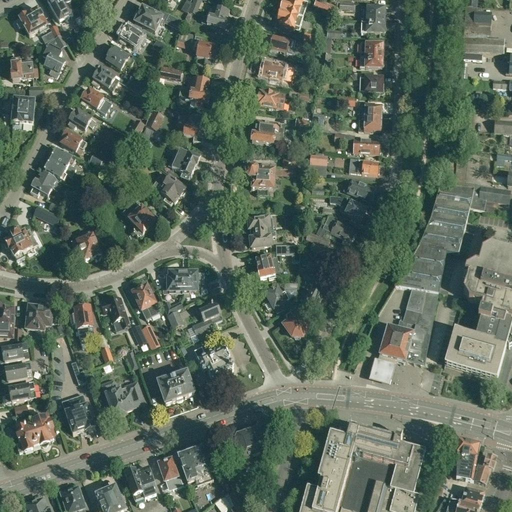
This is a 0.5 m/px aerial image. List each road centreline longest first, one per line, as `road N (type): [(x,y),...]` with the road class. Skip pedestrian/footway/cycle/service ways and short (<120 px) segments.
road 1 (residential): [(330,327),(390,180),(405,0)]
road 2 (tertiary): [(0,491),(289,396)]
road 3 (residential): [(0,221),(131,0)]
road 4 (tertiary): [(289,396),(397,405),(511,434)]
road 5 (residential): [(220,184),(259,0)]
road 6 (residential): [(0,282),(71,291),(165,249)]
road 7 (residential): [(289,396),(223,266)]
road 8 (residential): [(265,511),(297,426),(289,396)]
